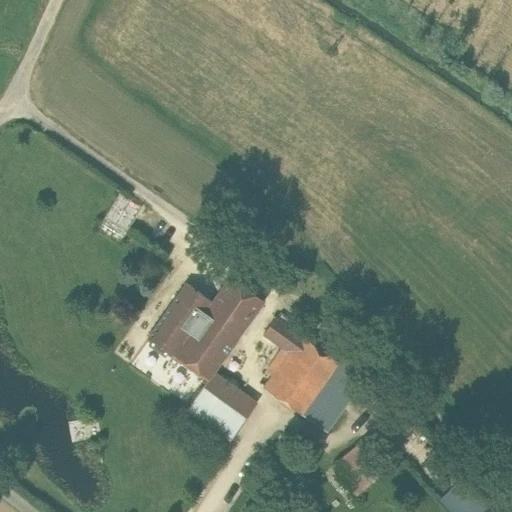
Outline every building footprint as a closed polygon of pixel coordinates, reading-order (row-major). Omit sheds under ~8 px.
[(264,300),(230,276),(212,301),(213,301),(246,325),(264,300)] [(187,283),(148,337),(208,380),(187,408),(230,438),(256,402),(213,371),(246,325),(213,301),(212,301),(187,283)] [(288,325),(276,316),(263,334),(275,343),(276,343),(288,325)] [(288,325),(276,343),(283,348),(288,351),(301,334),(288,325)] [(301,334),(288,351),(283,348),(266,371),(272,375),(264,386),(315,423),(352,370),(301,334)] [(95,418),(71,422),(74,439),(98,436),(95,418)] [(354,494),(378,482),(361,446),(336,458),(354,494)] [(282,455),(255,485),(270,498),(297,468),(282,455)]
